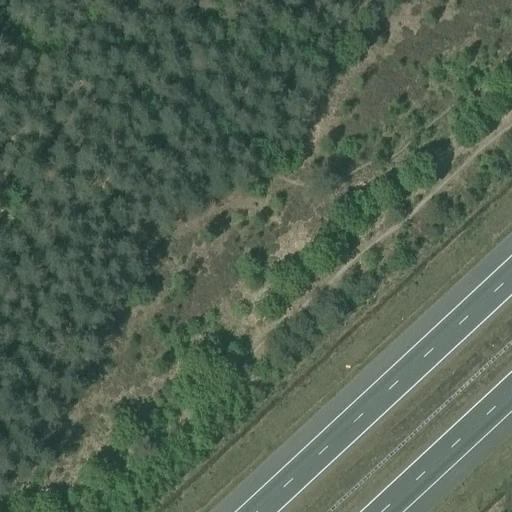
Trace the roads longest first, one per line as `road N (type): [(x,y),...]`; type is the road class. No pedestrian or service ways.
road 1 (track): [(69,511),(208,402),(355,251)]
road 2 (motorway): [(511,275),(256,511)]
road 3 (track): [(20,0),(260,170)]
road 4 (motorway): [(386,511),(511,396)]
road 5 (track): [(355,251),(339,228),(260,170)]
